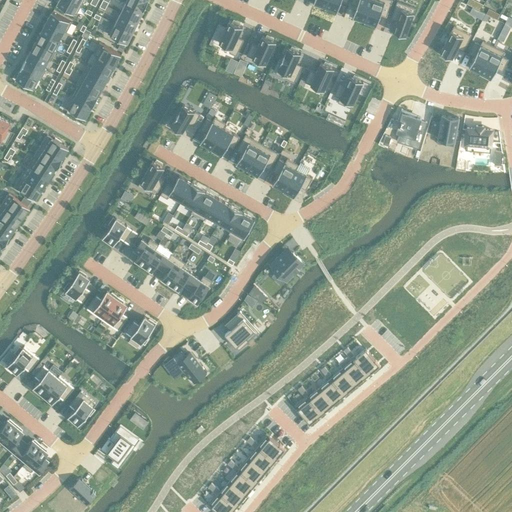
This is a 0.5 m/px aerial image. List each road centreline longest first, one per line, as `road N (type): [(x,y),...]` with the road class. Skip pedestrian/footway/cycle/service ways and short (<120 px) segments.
road 1 (residential): [(249,511),(305,444),(511,253)]
road 2 (primary): [(356,511),(511,356)]
road 3 (residential): [(221,0),(398,80)]
road 4 (residential): [(286,227),(348,178),(398,80)]
road 5 (residential): [(75,458),(161,347),(186,330)]
road 6 (tertiary): [(97,145),(2,285)]
road 7 (tertiary): [(175,0),(97,145)]
road 8 (residential): [(158,150),(286,227)]
road 9 (residential): [(186,330),(224,306),(286,227)]
